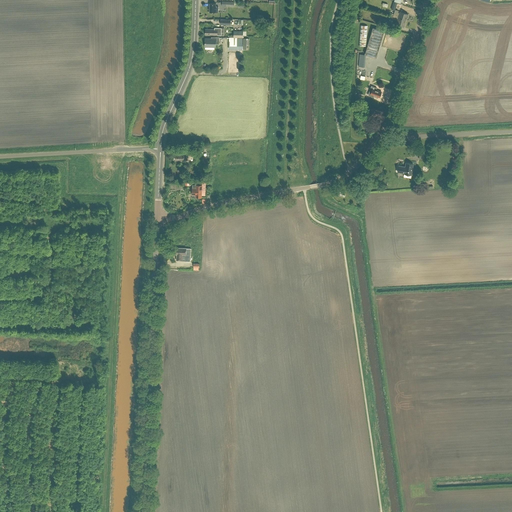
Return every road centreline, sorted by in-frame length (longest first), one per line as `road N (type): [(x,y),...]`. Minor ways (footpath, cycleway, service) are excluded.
road 1 (tertiary): [(143,511),(157,218)]
road 2 (unclassified): [(157,218),(329,182),(357,165),(379,134)]
road 3 (track): [(289,191),(294,0)]
road 4 (unclassified): [(159,147),(0,156)]
road 5 (track): [(285,154),(271,129),(281,0)]
road 6 (unknown): [(119,149),(147,58),(154,0)]
road 7 (tertiary): [(159,147),(191,60),(195,0)]
road 8 (unclassified): [(379,134),(427,0)]
road 9 (unclassified): [(379,134),(511,132)]
